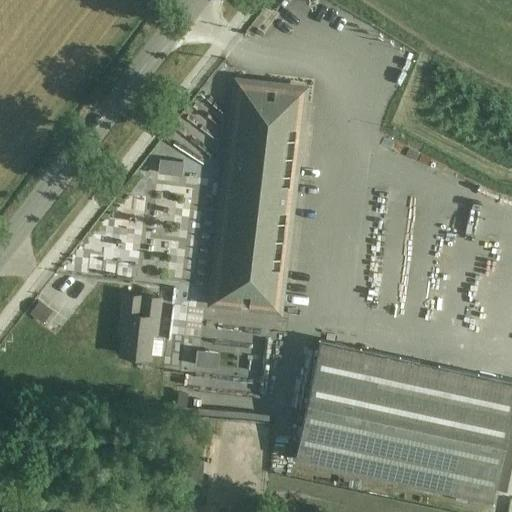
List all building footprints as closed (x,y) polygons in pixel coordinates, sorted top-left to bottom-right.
[(277,312),(300,120),(304,87),(237,78),(210,304),(277,312)] [(80,258),(69,271),(81,281),(92,269),(80,258)] [(124,293),(120,331),(106,329),(102,362),(78,359),(75,385),(118,390),(121,365),(126,366),(133,360),(134,355),(149,356),(152,332),(156,332),(160,297),(124,293)] [(511,381),(320,340),(295,459),(511,504),(511,381)] [(220,372),(225,351),(203,347),(199,368),(220,372)] [(181,380),(185,368),(172,364),(168,376),(181,380)] [(275,482),(277,413),(230,412),(228,481),(275,482)] [(170,453),(164,511),(199,511),(205,456),(170,453)]
